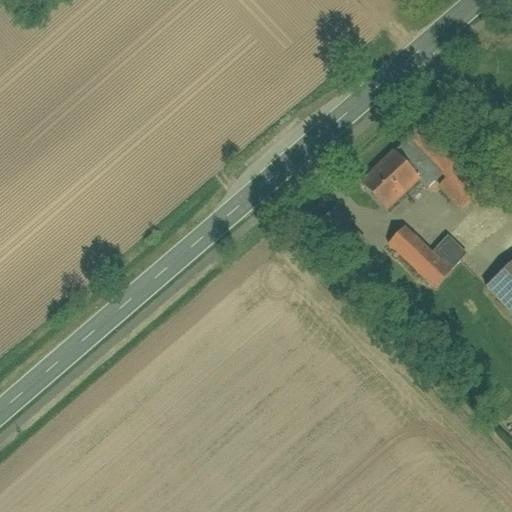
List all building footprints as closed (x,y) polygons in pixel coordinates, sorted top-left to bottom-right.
[(409,141),(362,188),(388,215),(436,168),(409,141)] [(371,239),(340,210),(327,224),(358,253),(371,239)] [(440,253),(411,227),(393,246),(440,288),(457,269),(440,253)] [(455,237),(440,253),(457,269),(472,253),(455,237)] [(511,272),(494,290),(511,308),(511,272)]
